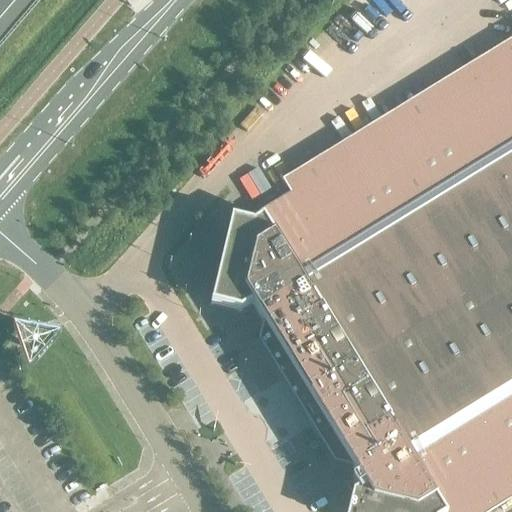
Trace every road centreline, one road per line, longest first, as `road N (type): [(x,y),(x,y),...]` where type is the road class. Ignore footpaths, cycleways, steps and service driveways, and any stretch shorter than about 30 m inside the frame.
road 1 (unclassified): [(141,262),(222,169),(425,0)]
road 2 (unclassified): [(291,511),(141,262)]
road 3 (tertiary): [(0,208),(184,0)]
road 4 (unclassified): [(206,511),(80,310)]
road 5 (tertiary): [(163,0),(0,165)]
